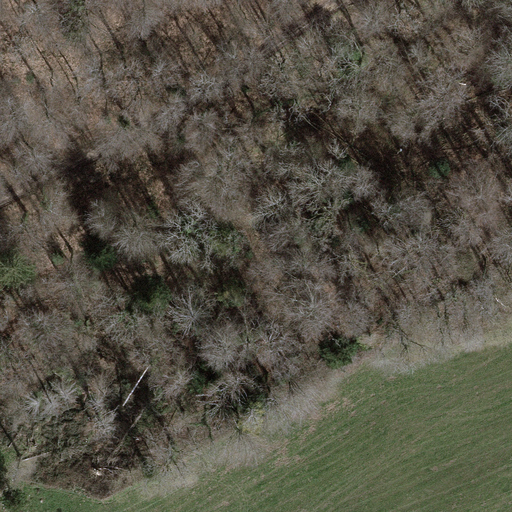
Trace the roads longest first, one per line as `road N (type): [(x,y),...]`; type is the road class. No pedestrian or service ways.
road 1 (track): [(174,118),(334,0)]
road 2 (track): [(174,118),(0,203)]
